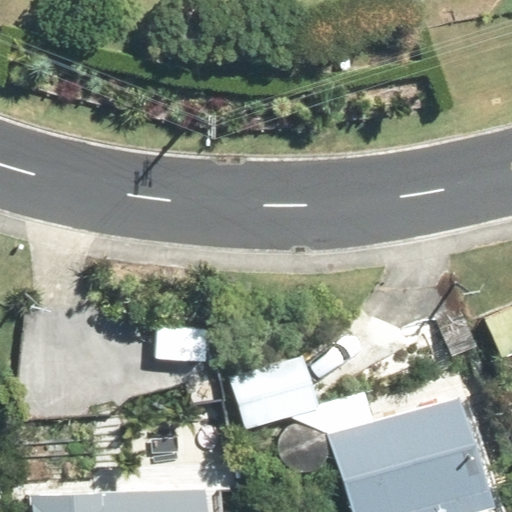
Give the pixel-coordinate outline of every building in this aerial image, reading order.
[(511,308),(478,323),(493,359),(511,350),(511,308)] [(436,322),(450,352),(471,342),(459,312),(436,322)] [(295,358),(224,380),(238,429),(309,407),(295,358)] [(318,435),(338,511),(478,511),(483,511),(451,397),(318,435)] [(199,511),(199,489),(31,492),(31,511),(199,511)]
